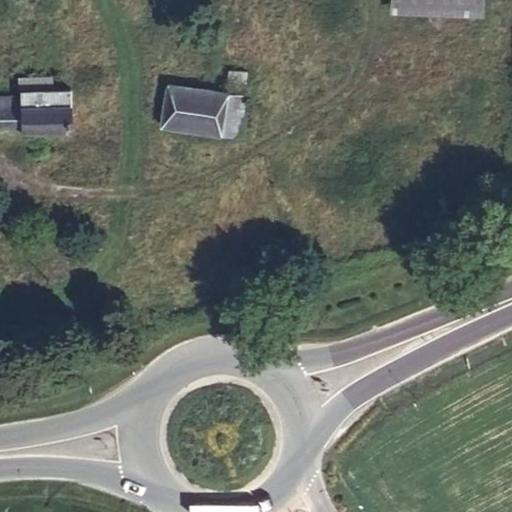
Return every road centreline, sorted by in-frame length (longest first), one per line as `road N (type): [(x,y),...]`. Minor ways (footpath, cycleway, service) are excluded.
road 1 (primary): [(511,291),(367,346),(267,361)]
road 2 (primary): [(309,442),(352,397),(511,315)]
road 3 (primary): [(145,390),(85,422),(0,438)]
road 4 (primary): [(0,469),(85,471),(151,490)]
road 5 (primary): [(267,361),(200,350),(145,390)]
